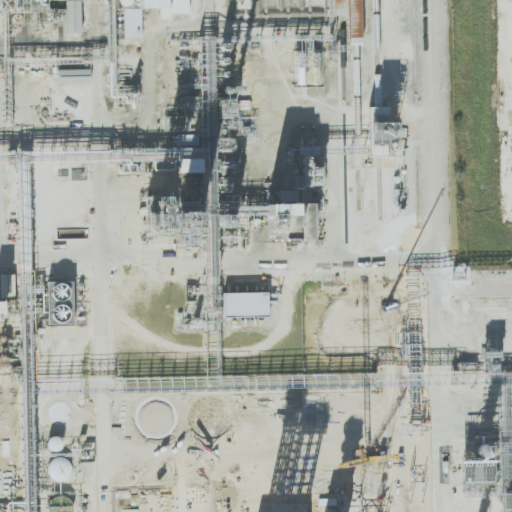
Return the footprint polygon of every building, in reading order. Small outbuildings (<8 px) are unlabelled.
[(141,0),(142,9),(158,8),(158,20),(168,20),(168,14),(189,13),(188,0),(141,0)] [(333,0),(360,0),(361,44),(348,44),(347,14),(333,15),(333,0)] [(81,1),(66,1),(66,33),(81,33),(81,1)] [(141,8),(124,9),(124,39),(142,39),(141,8)] [(90,83),(90,69),(58,70),(59,84),(90,83)] [(312,238),(312,204),(268,204),(268,229),(281,229),(281,238),(312,238)] [(15,297),(14,275),(0,275),(0,280),(0,297),(15,297)] [(224,293),(224,317),(268,316),(268,292),(224,293)] [(49,459),(50,480),(70,480),(69,458),(49,459)]
